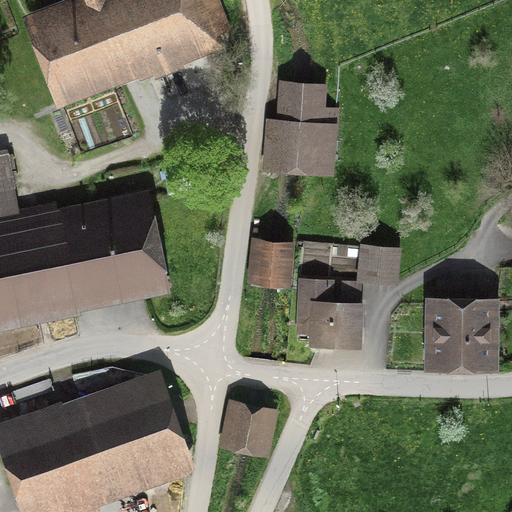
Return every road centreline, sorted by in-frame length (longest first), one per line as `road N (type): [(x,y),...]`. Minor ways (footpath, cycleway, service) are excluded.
road 1 (residential): [(215,363),(259,63),(257,0)]
road 2 (residential): [(0,375),(114,345),(215,363)]
road 3 (tertiary): [(511,384),(314,381)]
road 4 (residential): [(215,363),(196,511)]
road 5 (tertiary): [(314,381),(260,511)]
